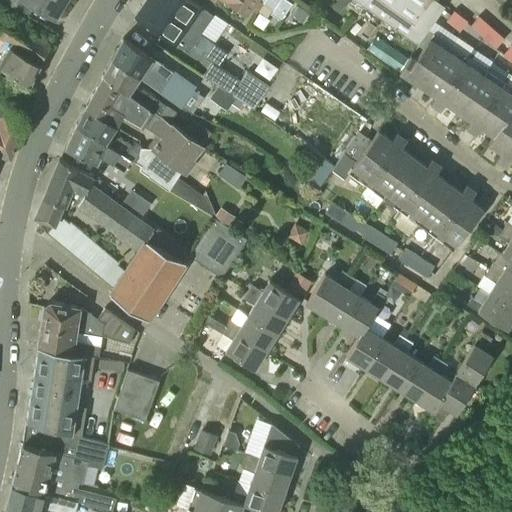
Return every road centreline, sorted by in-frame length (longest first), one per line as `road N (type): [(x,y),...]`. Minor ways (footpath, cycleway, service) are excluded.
road 1 (residential): [(511,188),(495,183),(310,29)]
road 2 (residential): [(12,225),(44,126),(110,0)]
road 3 (residential): [(185,354),(12,225)]
road 4 (residential): [(0,418),(7,258)]
road 5 (residential): [(412,473),(306,389)]
road 6 (residential): [(412,473),(511,396)]
